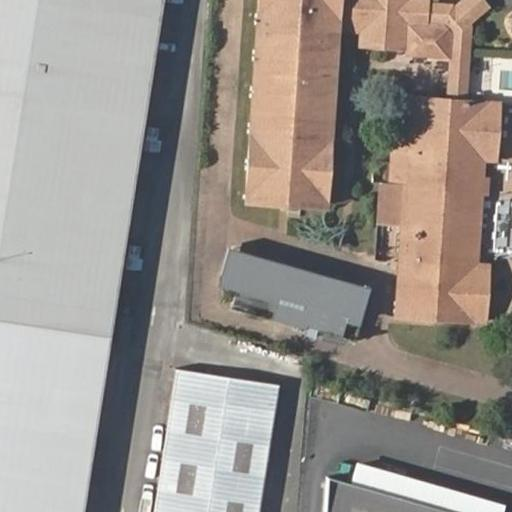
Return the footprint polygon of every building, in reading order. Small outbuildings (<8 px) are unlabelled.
[(0,0),(0,511),(86,511),(168,0),(0,0)] [(439,15),(410,13),(410,0),(257,0),(247,191),(324,195),(336,20),(360,22),(360,34),(404,37),(404,43),(450,46),(452,28),(439,15)] [(452,0),(410,0),(410,13),(439,15),(452,28),(450,46),(447,88),(462,90),(466,15),(452,0)] [(497,92),(462,90),(447,88),(408,86),(405,133),(403,171),(394,308),(482,316),(486,257),(475,257),(481,148),(493,148),(497,92)] [(388,169),(403,171),(405,133),(389,132),(388,169)] [(246,249),(233,296),(348,331),(362,282),(279,260),(246,249)] [(186,366),(159,511),(266,511),(288,385),(186,366)] [(326,511),(452,511),(330,473),(326,511)]
